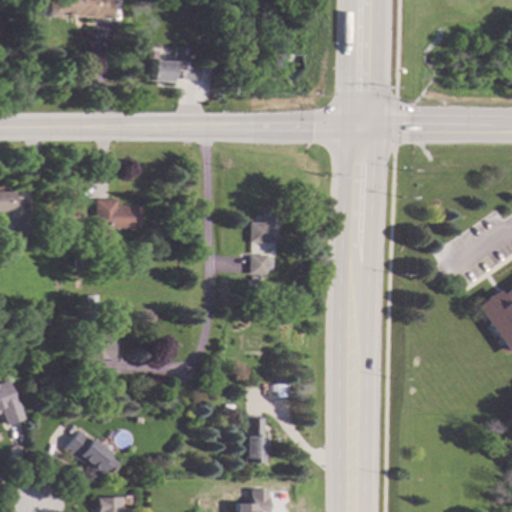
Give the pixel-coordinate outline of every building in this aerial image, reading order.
[(112,0),(112,18),(92,17),(92,16),(76,16),(76,15),(61,14),(61,16),(49,16),(49,0),(112,0)] [(185,48),(184,62),(195,63),(194,80),(179,78),(180,73),(169,72),(168,82),(149,80),(151,59),(170,61),(171,47),(185,48)] [(9,198),(15,198),(15,213),(0,213),(0,191),(9,192),(9,198)] [(114,206),(123,206),(123,207),(137,207),(137,228),(108,228),(108,240),(93,240),(93,201),(97,201),(107,200),(113,200),(114,206)] [(275,243),(250,243),(246,243),(246,224),(260,224),(260,212),(275,212),(275,243)] [(29,234),(29,236),(14,236),(15,220),(16,220),(29,220),(29,234)] [(82,267),(74,267),(74,255),(82,255),(82,267)] [(264,260),(270,260),(270,271),(264,271),(264,275),(247,275),(247,274),(247,256),(250,256),(264,256),(264,260)] [(511,353),(509,356),(474,306),(499,288),(502,293),(511,285),(511,353)] [(96,308),(85,308),(85,296),(96,296),(96,308)] [(108,341),(112,341),(112,361),(107,361),(107,360),(97,360),(97,361),(97,374),(97,375),(78,375),(79,366),(76,366),(76,358),(86,358),(86,329),(108,330),(108,341)] [(12,401),(15,400),(21,419),(18,420),(6,424),(4,425),(0,414),(0,382),(5,381),(12,401)] [(286,384),(288,396),(275,397),(274,385),(274,384),(286,383),(286,384)] [(261,420),(261,434),(263,434),(263,463),(243,463),(244,418),(246,418),(261,419),(261,420)] [(87,441),(88,440),(106,454),(105,456),(115,464),(104,478),(93,470),(91,473),(60,450),(74,431),(87,441)] [(264,511),(264,490),(248,490),(248,504),(232,504),(232,511),(264,511)] [(118,511),(93,511),(93,498),(118,498),(118,511)]
